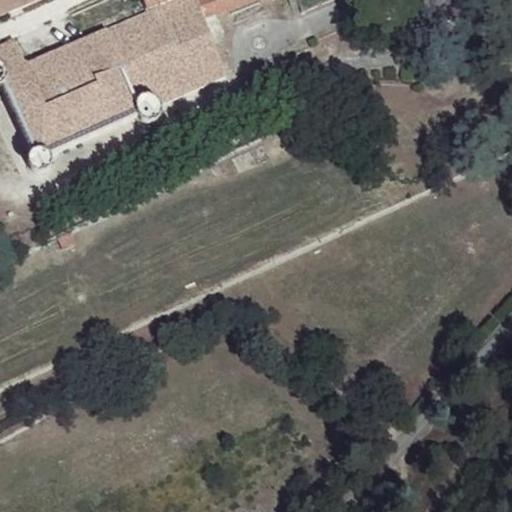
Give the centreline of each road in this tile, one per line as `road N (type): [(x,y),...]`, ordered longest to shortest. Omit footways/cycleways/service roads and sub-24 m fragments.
road 1 (track): [(43,195),(222,109),(256,74),(511,57)]
road 2 (track): [(511,333),(333,511)]
